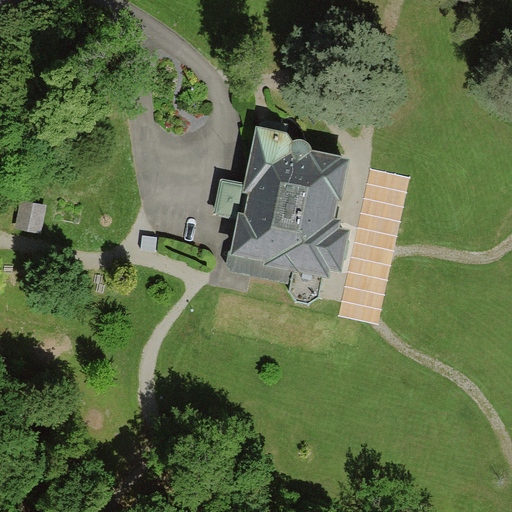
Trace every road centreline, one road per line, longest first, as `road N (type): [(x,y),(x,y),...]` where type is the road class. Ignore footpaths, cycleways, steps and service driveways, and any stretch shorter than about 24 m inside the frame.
road 1 (track): [(372,311),(400,345),(478,393),(511,453)]
road 2 (track): [(511,243),(487,258),(392,253),(372,260),(365,293)]
